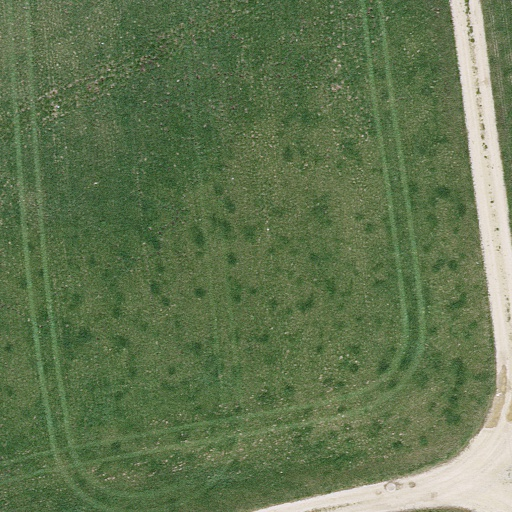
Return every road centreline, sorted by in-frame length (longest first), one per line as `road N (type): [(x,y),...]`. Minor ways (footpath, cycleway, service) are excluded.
road 1 (track): [(511,368),(465,0)]
road 2 (track): [(511,468),(338,511)]
